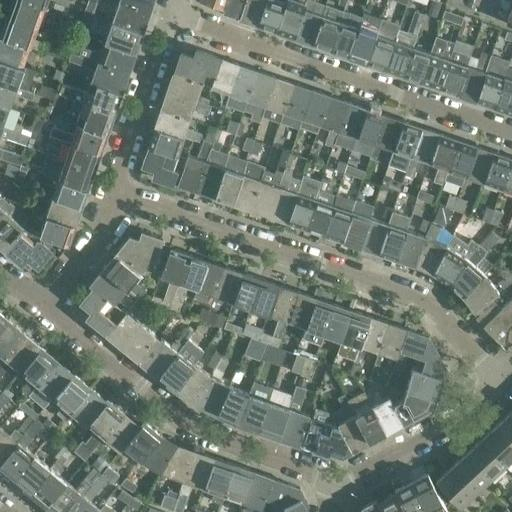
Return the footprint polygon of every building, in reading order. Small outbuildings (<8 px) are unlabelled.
[(26,0),(12,0),(7,16),(36,26),(44,6),(26,0)] [(96,0),(88,0),(85,10),(92,13),(96,0)] [(119,0),(117,0),(111,19),(141,29),(148,10),(119,0)] [(120,0),(148,10),(151,0),(120,0)] [(199,0),(212,4),(222,12),(238,17),(243,0),(199,0)] [(243,0),(238,17),(257,23),(265,0),(243,0)] [(265,0),(257,23),(275,30),(285,1),(285,0),(265,0)] [(285,0),(285,1),(275,30),(294,36),(303,7),(305,0),(285,0)] [(307,0),(305,0),(294,36),(311,42),(321,14),(324,6),(307,0)] [(321,14),(311,42),(329,49),(339,20),(342,12),(346,0),(339,0),(337,8),(325,4),(321,14)] [(427,3),(426,7),(424,12),(441,17),(444,9),(427,3)] [(444,9),(441,17),(460,24),(463,15),(444,9)] [(79,27),(78,31),(88,35),(95,15),(85,11),(82,19),(79,27)] [(339,20),(329,49),(347,55),(357,26),(360,19),(342,12),(339,20)] [(357,26),(347,55),(366,61),(381,19),(362,12),(360,19),(357,26)] [(398,29),(384,68),(402,74),(412,45),(418,30),(420,23),(423,15),(416,12),(412,21),(411,21),(406,32),(398,29)] [(7,16),(0,35),(30,46),(40,50),(43,42),(32,38),(36,26),(7,16)] [(82,19),(71,16),(69,23),(79,27),(82,19)] [(141,30),(111,19),(104,40),(133,51),(141,30)] [(381,19),(366,61),(384,68),(398,29),(399,25),(381,19)] [(418,30),(402,74),(420,80),(430,52),(422,49),(427,33),(418,30)] [(0,35),(0,58),(22,66),(30,46),(0,35)] [(430,52),(420,80),(439,87),(451,50),(453,44),(439,39),(435,38),(430,52)] [(133,51),(104,40),(99,54),(80,46),(78,54),(97,60),(127,70),(133,51)] [(69,52),(60,49),(58,55),(67,58),(69,52)] [(180,52),(174,71),(198,79),(201,71),(208,74),(214,75),(215,72),(218,62),(220,57),(216,56),(195,49),(193,56),(180,52)] [(451,50),(439,87),(456,93),(466,64),(469,56),(460,53),(451,50)] [(94,69),(89,82),(119,92),(127,70),(97,60),(78,54),(71,51),(68,60),(94,69)] [(466,64),(456,93),(475,99),(485,71),(485,70),(490,56),(480,52),(475,67),(466,64)] [(485,71),(475,99),(493,106),(504,75),(507,66),(509,62),(490,56),(485,70),(485,71)] [(214,75),(210,86),(221,90),(219,96),(221,101),(220,103),(224,105),(228,92),(229,92),(238,64),(220,57),(218,62),(215,72),(214,75)] [(0,80),(15,86),(27,90),(34,70),(22,66),(0,58),(0,80)] [(229,92),(225,104),(234,107),(242,110),(256,70),(238,64),(229,92)] [(511,68),(507,66),(504,75),(493,106),(511,112),(511,108),(511,68)] [(56,68),(52,76),(60,79),(63,70),(56,68)] [(275,77),(256,70),(242,110),(251,113),(249,119),(259,122),(275,77)] [(173,71),(166,90),(195,100),(202,81),(198,80),(198,79),(174,71),(173,71)] [(67,85),(70,75),(63,73),(60,82),(67,85)] [(275,77),(262,116),(280,122),(293,83),(275,77)] [(0,80),(0,104),(8,107),(13,94),(31,100),(34,93),(15,86),(0,80)] [(56,92),(75,98),(82,101),(112,111),(119,92),(89,82),(86,92),(67,85),(60,82),(56,92)] [(311,89),(293,83),(280,122),(298,129),(302,117),(311,89)] [(56,91),(44,87),(40,95),(53,100),(56,91)] [(302,117),(299,126),(316,132),(319,123),(320,124),(329,95),(311,89),(302,117)] [(166,90),(160,108),(189,118),(192,109),(207,115),(209,108),(211,104),(199,101),(195,100),(166,90)] [(61,95),(56,93),(52,103),(57,105),(61,95)] [(212,98),(201,94),(199,101),(211,104),(212,98)] [(329,95),(320,124),(329,127),(324,143),(333,145),(348,102),(329,95)] [(78,112),(75,122),(105,132),(112,111),(82,101),(75,98),(70,109),(78,112)] [(348,102),(334,141),(353,146),(366,108),(365,108),(348,102)] [(0,104),(0,125),(1,126),(8,107),(0,104)] [(160,108),(154,126),(192,139),(199,141),(202,132),(186,127),(189,118),(160,108)] [(366,108),(353,146),(371,152),(384,115),(383,114),(366,108)] [(371,152),(370,154),(377,157),(381,145),(382,145),(392,149),(402,121),(384,115),(371,152)] [(43,118),(38,116),(34,127),(39,129),(43,118)] [(8,129),(19,133),(21,127),(22,125),(10,121),(8,129)] [(402,121),(392,149),(401,152),(395,169),(404,172),(410,155),(411,155),(421,127),(402,121)] [(48,133),(70,141),(99,151),(105,132),(75,122),(74,123),(76,123),(73,133),(51,126),(48,133)] [(0,137),(16,143),(26,147),(26,146),(30,136),(19,133),(1,126),(0,125),(0,137)] [(208,125),(204,136),(212,139),(216,128),(208,125)] [(244,127),(238,125),(235,133),(242,135),(244,127)] [(154,126),(147,145),(148,145),(176,155),(185,158),(187,154),(192,139),(154,126)] [(31,131),(21,127),(19,133),(30,136),(31,131)] [(421,127),(411,155),(404,175),(412,177),(419,158),(429,162),(438,133),(421,127)] [(45,143),(48,133),(39,130),(36,139),(45,143)] [(50,145),(47,153),(92,169),(99,151),(70,141),(48,133),(45,143),(50,145)] [(438,133),(429,162),(437,164),(432,179),(442,183),(443,179),(444,178),(457,140),(438,133)] [(241,149),(249,151),(253,140),(245,137),(241,149)] [(212,142),(196,189),(214,195),(229,152),(219,149),(221,141),(213,138),(212,142)] [(178,178),(177,182),(196,189),(212,142),(203,139),(197,157),(187,154),(185,158),(178,178)] [(254,140),(249,152),(256,154),(260,142),(254,140)] [(444,178),(443,179),(461,185),(462,184),(465,175),(475,146),(457,140),(444,178)] [(295,144),(293,151),(300,154),(303,147),(295,144)] [(148,145),(142,165),(154,169),(152,176),(172,183),(175,176),(177,169),(172,168),(176,155),(148,145)] [(475,146),(465,175),(482,181),(492,152),(475,146)] [(22,156),(3,149),(0,156),(0,157),(19,164),(22,156)] [(264,169),(251,207),(269,214),(285,167),(290,152),(281,149),(274,173),(264,169)] [(229,152),(214,195),(232,201),(247,158),(229,152)] [(294,154),(290,152),(285,167),(289,168),(294,154)] [(492,152),(482,181),(500,187),(511,158),(492,152)] [(47,153),(41,170),(86,186),(92,169),(47,153)] [(247,158),(232,201),(251,207),(264,169),(265,165),(247,158)] [(511,158),(500,187),(511,191),(511,158)] [(344,170),(347,162),(339,159),(336,167),(344,170)] [(355,165),(347,162),(344,170),(352,173),(355,165)] [(285,167),(269,214),(287,220),(301,180),(290,176),(293,169),(289,168),(285,167)] [(53,191),(52,195),(80,205),(86,186),(58,177),(41,170),(39,176),(35,174),(31,184),(53,191)] [(301,180),(287,220),(305,226),(320,181),(302,175),(301,180)] [(320,181),(305,226),(324,232),(333,204),(336,195),(326,192),(330,179),(322,176),(320,181)] [(401,183),(383,177),(381,183),(399,189),(401,183)] [(24,187),(13,181),(10,184),(20,193),(24,187)] [(356,195),(342,239),(360,245),(369,216),(376,198),(367,196),(369,189),(359,186),(356,195)] [(434,194),(420,189),(417,195),(431,200),(434,194)] [(333,204),(324,232),(342,239),(356,195),(346,192),(341,207),(333,204)] [(457,196),(449,193),(445,205),(453,208),(457,196)] [(52,195),(45,214),(73,224),(80,205),(52,195)] [(0,196),(0,225),(15,207),(0,196)] [(467,200),(457,196),(453,208),(463,211),(467,200)] [(15,207),(0,225),(0,246),(4,250),(23,228),(24,227),(28,217),(23,212),(25,209),(18,203),(15,207)] [(439,204),(436,214),(449,218),(452,208),(439,204)] [(369,216),(360,245),(378,250),(392,208),(384,205),(379,220),(369,216)] [(486,206),(482,217),(489,220),(493,208),(486,206)] [(493,208),(489,220),(498,223),(502,211),(493,208)] [(378,250),(378,251),(396,257),(406,229),(410,217),(392,211),(378,250)] [(41,227),(39,233),(38,234),(57,241),(58,240),(67,243),(73,224),(45,214),(44,218),(35,215),(35,217),(32,224),(41,227)] [(406,229),(396,257),(414,263),(424,235),(429,220),(419,217),(414,232),(406,229)] [(424,235),(414,263),(431,270),(432,271),(446,244),(451,235),(452,232),(440,226),(429,220),(424,235)] [(487,233),(491,225),(482,220),(478,229),(487,233)] [(23,228),(4,250),(20,264),(28,270),(34,263),(37,266),(49,251),(56,256),(67,243),(58,240),(57,241),(38,234),(39,233),(29,233),(23,228)] [(493,228),(477,246),(484,252),(500,234),(493,228)] [(129,236),(115,253),(138,273),(141,270),(142,271),(145,267),(151,260),(154,261),(159,246),(160,242),(162,239),(141,232),(138,240),(129,236)] [(446,244),(432,271),(448,280),(449,281),(466,257),(475,244),(469,240),(466,245),(451,235),(446,244)] [(151,260),(145,267),(151,266),(160,273),(168,249),(166,248),(168,245),(160,242),(159,246),(154,261),(151,260)] [(466,257),(449,281),(462,294),(483,273),(482,272),(474,265),(485,254),(484,252),(477,246),(475,244),(466,257)] [(159,276),(169,279),(162,298),(153,295),(151,300),(170,307),(170,305),(178,283),(188,254),(169,247),(170,246),(168,245),(166,248),(168,249),(160,273),(159,276)] [(115,253),(103,268),(136,296),(139,298),(145,290),(144,290),(136,282),(142,276),(138,273),(115,253)] [(188,254),(178,283),(170,305),(170,307),(178,310),(187,286),(196,289),(205,260),(188,254)] [(196,289),(192,298),(211,305),(213,301),(224,266),(205,260),(196,289)] [(243,272),(224,266),(213,301),(222,303),(224,298),(233,301),(243,272)] [(103,268),(90,284),(107,297),(112,301),(123,311),(136,296),(103,268)] [(501,288),(511,279),(511,269),(496,282),(501,288)] [(243,272),(233,301),(251,307),(261,279),(243,272)] [(491,296),(498,290),(483,273),(462,294),(474,308),(474,309),(491,296)] [(261,279),(251,307),(269,313),(279,285),(261,279)] [(112,301),(90,284),(93,286),(80,302),(91,311),(86,317),(105,333),(115,322),(103,312),(112,301)] [(279,285),(269,313),(278,316),(271,335),(262,332),(260,338),(260,339),(277,346),(286,319),(287,320),(297,291),(279,285)] [(297,291),(287,320),(305,326),(315,297),(297,291)] [(474,317),(482,325),(505,349),(511,342),(511,296),(508,300),(501,307),(491,296),(474,309),(478,313),(474,317)] [(315,297),(305,326),(301,337),(318,343),(322,332),(324,332),(333,303),(315,297)] [(333,303),(324,332),(341,338),(351,310),(333,303)] [(205,320),(209,310),(201,306),(197,317),(205,320)] [(136,315),(142,320),(149,311),(144,307),(136,315)] [(115,322),(105,333),(121,346),(140,322),(125,310),(115,322)] [(210,310),(206,320),(224,327),(226,321),(227,315),(210,310)] [(341,338),(337,352),(354,359),(359,345),(369,316),(351,310),(341,338)] [(369,316),(359,345),(378,351),(387,322),(369,316)] [(7,320),(0,327),(0,359),(2,357),(22,333),(7,320)] [(226,321),(224,327),(242,333),(244,327),(226,321)] [(140,322),(121,346),(138,360),(157,336),(140,322)] [(387,322),(378,351),(374,363),(392,369),(396,357),(398,350),(399,350),(407,329),(387,322)] [(246,324),(243,333),(255,337),(260,338),(262,332),(263,329),(258,327),(246,324)] [(157,336),(138,360),(156,375),(187,338),(192,332),(186,327),(176,339),(175,338),(169,344),(160,337),(159,338),(157,336)] [(407,329),(399,350),(410,353),(424,358),(420,368),(441,375),(444,366),(428,336),(407,329)] [(22,333),(2,357),(0,359),(0,374),(9,363),(19,371),(39,347),(22,333)] [(249,336),(243,353),(260,360),(266,342),(249,336)] [(187,338),(156,375),(175,389),(192,362),(194,363),(203,350),(187,338)] [(280,366),(285,351),(266,345),(261,360),(280,366)] [(39,347),(19,371),(29,379),(21,389),(27,394),(55,360),(39,347)] [(214,349),(207,363),(214,368),(220,357),(222,354),(214,349)] [(315,352),(308,350),(306,356),(313,358),(315,352)] [(398,353),(396,361),(405,364),(407,356),(398,353)] [(305,357),(297,355),(291,371),(299,374),(305,357)] [(211,375),(195,402),(215,413),(229,384),(219,379),(228,362),(220,357),(214,368),(211,375)] [(55,360),(27,394),(28,395),(34,400),(44,408),(52,398),(72,374),(55,360)] [(405,364),(396,361),(392,374),(401,376),(405,364)] [(192,362),(175,389),(195,402),(211,375),(194,363),(192,362)] [(359,377),(362,368),(353,365),(350,374),(359,377)] [(411,365),(405,387),(435,397),(439,386),(442,375),(441,375),(420,368),(411,365)] [(72,374),(52,398),(62,406),(57,412),(64,418),(69,412),(89,388),(72,374)] [(248,393),(237,422),(257,429),(268,399),(272,387),(253,380),(248,393)] [(229,384),(215,413),(237,422),(248,393),(229,384)] [(288,407),(278,436),(300,444),(310,414),(308,413),(298,410),(306,388),(296,384),(288,407)] [(377,387),(366,393),(385,431),(402,422),(392,403),(388,396),(382,398),(377,387)] [(402,398),(392,403),(402,422),(432,406),(435,397),(405,387),(402,398)] [(89,388),(69,412),(85,425),(86,424),(87,424),(107,400),(106,398),(104,400),(89,388)] [(364,390),(348,399),(369,439),(385,431),(366,393),(364,390)] [(343,409),(334,413),(351,449),(369,439),(348,399),(345,393),(338,396),(343,409)] [(268,399),(257,429),(278,436),(288,407),(268,399)] [(82,440),(72,452),(77,455),(84,460),(103,437),(123,413),(107,400),(87,424),(95,431),(85,442),(82,440)] [(310,414),(300,444),(315,449),(327,453),(328,451),(337,453),(337,454),(338,454),(339,453),(338,453),(339,452),(340,452),(341,451),(341,452),(342,454),(343,453),(344,453),(351,449),(334,413),(331,414),(328,415),(329,413),(316,408),(314,415),(310,414)] [(511,412),(510,411),(495,425),(511,443),(511,412)] [(123,413),(103,437),(119,451),(123,446),(142,421),(138,426),(123,413)] [(0,427),(0,426),(0,460),(17,441),(24,433),(24,432),(29,427),(34,420),(28,415),(16,429),(14,428),(9,434),(0,427)] [(47,418),(42,424),(51,432),(56,426),(47,418)] [(52,434),(34,420),(29,427),(45,441),(52,434)] [(142,421),(123,446),(139,459),(159,435),(142,421)] [(511,443),(495,425),(480,439),(504,464),(508,468),(511,464),(511,443)] [(17,441),(0,460),(0,468),(14,479),(34,455),(25,447),(24,447),(31,439),(24,433),(17,441)] [(159,435),(139,459),(159,471),(161,472),(175,443),(159,435)] [(480,439),(465,452),(489,478),(504,464),(480,439)] [(65,446),(60,441),(49,453),(55,458),(65,446)] [(175,443),(161,472),(183,480),(194,450),(175,443)] [(215,457),(194,450),(183,480),(172,510),(179,511),(181,511),(191,483),(205,488),(215,457)] [(465,452),(450,466),(474,492),(489,478),(465,452)] [(34,455),(14,479),(30,493),(50,468),(34,455)] [(77,455),(67,468),(73,474),(84,460),(77,455)] [(91,465),(101,473),(106,466),(109,463),(99,455),(91,465)] [(215,457),(205,488),(213,490),(210,500),(219,504),(222,494),(224,494),(234,464),(215,457)] [(234,464),(224,494),(243,501),(253,471),(252,470),(237,465),(234,464)] [(118,475),(106,466),(101,473),(100,474),(111,483),(118,475)] [(450,466),(435,480),(459,506),(474,492),(450,466)] [(66,481),(46,506),(53,511),(67,511),(82,494),(99,474),(92,467),(75,488),(66,481)] [(50,468),(30,493),(46,506),(66,481),(50,468)] [(253,471),(243,501),(261,507),(264,498),(265,498),(272,478),(271,477),(259,473),(256,472),(253,471)] [(436,511),(445,507),(427,472),(410,481),(425,511),(436,511)] [(82,494),(67,511),(95,511),(98,510),(99,508),(89,500),(107,479),(99,474),(82,494)] [(126,477),(121,484),(133,491),(137,484),(126,477)] [(264,498),(261,507),(266,509),(271,511),(303,494),(303,493),(299,487),(282,481),(278,480),(272,478),(265,498),(264,498)] [(425,511),(410,481),(394,490),(404,511),(425,511)] [(126,504),(130,497),(120,490),(116,497),(126,504)] [(395,494),(377,503),(381,511),(404,511),(394,490),(393,490),(395,494)] [(163,494),(159,505),(172,510),(176,498),(163,494)] [(269,511),(302,511),(307,500),(303,494),(271,511),(269,511)] [(136,510),(140,503),(130,497),(126,504),(136,510)] [(358,511),(381,511),(377,503),(375,499),(362,506),(364,509),(358,511)] [(98,510),(95,511),(116,511),(103,503),(98,510)]
